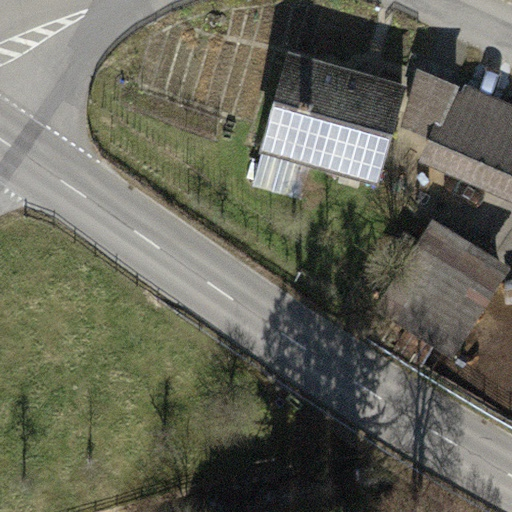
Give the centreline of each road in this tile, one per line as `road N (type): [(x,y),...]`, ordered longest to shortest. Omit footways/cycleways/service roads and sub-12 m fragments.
road 1 (secondary): [(0,135),(467,436)]
road 2 (residential): [(0,65),(49,32),(148,0)]
